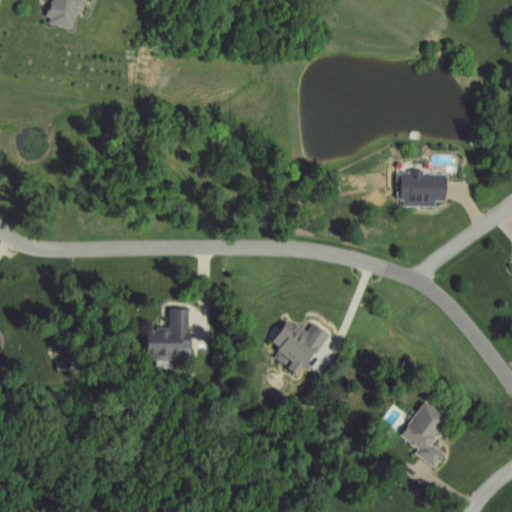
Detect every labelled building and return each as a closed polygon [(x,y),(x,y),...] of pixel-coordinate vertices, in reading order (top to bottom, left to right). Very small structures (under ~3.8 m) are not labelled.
[(49,0),(45,23),(72,29),(77,6),(83,7),(84,0),(49,0)] [(434,207),(434,201),(442,201),(441,174),(424,174),(424,170),(395,170),(395,207),(434,207)] [(186,309),(169,309),(169,333),(149,333),(149,358),(186,358),(186,309)] [(326,334),(310,323),(304,332),(282,318),(265,344),(290,361),(284,369),(297,377),(326,334)] [(434,468),(444,453),(430,445),(446,419),(420,402),(398,436),(417,449),(414,455),(434,468)]
